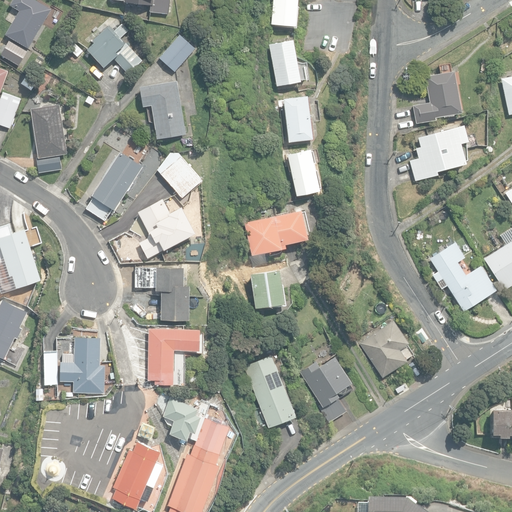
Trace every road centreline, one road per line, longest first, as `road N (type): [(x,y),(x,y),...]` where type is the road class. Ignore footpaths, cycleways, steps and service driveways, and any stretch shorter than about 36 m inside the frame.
road 1 (residential): [(461,366),(383,234),(382,48)]
road 2 (residential): [(0,170),(42,196),(80,238),(94,294)]
road 3 (tertiary): [(262,511),(393,419)]
road 4 (residential): [(511,469),(447,453),(393,419)]
